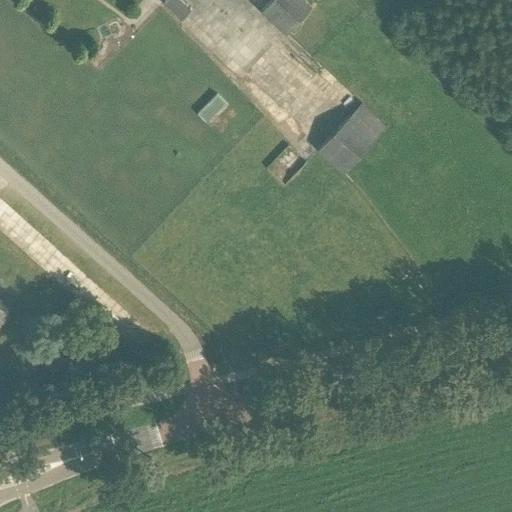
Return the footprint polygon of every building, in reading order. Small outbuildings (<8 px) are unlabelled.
[(184,21),(194,10),(183,0),(167,0),(165,3),(184,21)] [(313,4),(308,0),(271,0),(262,9),(287,32),(313,4)] [(225,101),(216,92),(197,112),(206,121),(225,101)] [(362,102),(319,148),(344,173),(388,127),(362,102)] [(0,319),(9,310),(0,301),(0,319)]
